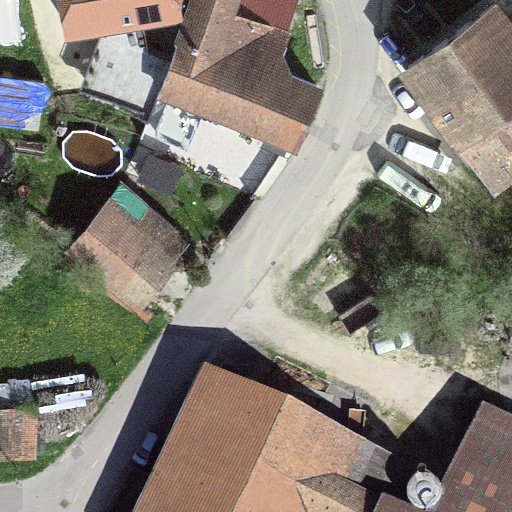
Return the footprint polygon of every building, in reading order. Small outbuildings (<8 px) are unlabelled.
[(63,0),(68,26),(178,8),(176,0),(63,0)] [(190,0),(171,54),(161,84),(294,137),(315,84),(291,74),(279,49),(286,28),(230,9),(233,0),(190,0)] [(492,181),(511,166),(511,26),(494,2),(408,65),(492,181)] [(161,84),(171,54),(113,33),(91,90),(150,111),(161,84)] [(73,248),(135,300),(184,239),(149,211),(138,224),(111,201),(73,248)] [(511,343),(501,363),(498,387),(506,409),(511,415),(511,343)] [(384,511),(403,473),(207,377),(142,511),(384,511)] [(511,511),(511,432),(484,419),(440,508),(439,511),(438,511),(511,511)] [(408,510),(409,511),(438,511),(439,511),(440,508),(440,497),(433,488),(422,485),(412,489),(406,499),(408,510)]
